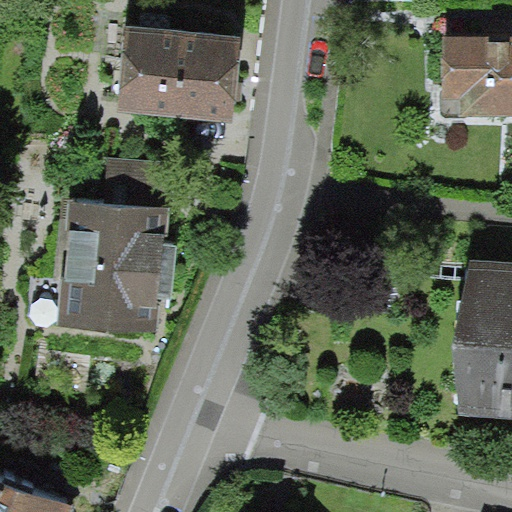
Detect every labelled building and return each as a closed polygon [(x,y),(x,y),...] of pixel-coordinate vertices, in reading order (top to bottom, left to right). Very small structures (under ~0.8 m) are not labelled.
[(252,29),(132,14),(121,99),(241,114),(252,29)] [(511,30),(442,31),(442,109),(511,109),(511,30)] [(105,197),(72,195),(62,332),(150,339),(163,161),(108,157),(105,197)] [(511,255),(474,252),(461,406),(511,410),(511,255)] [(73,511),(78,499),(0,471),(0,511),(73,511)]
